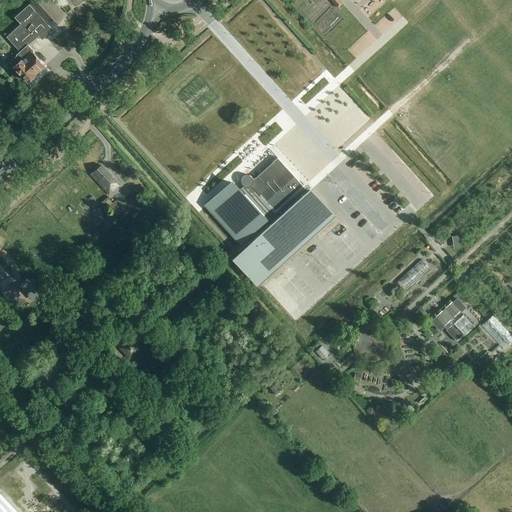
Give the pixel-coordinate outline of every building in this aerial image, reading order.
[(53,28),(67,16),(52,0),(34,0),(31,4),(53,28)] [(16,55),(16,56),(10,61),(28,81),(45,66),(32,52),(33,51),(28,45),(38,36),(42,40),(51,28),(29,4),(14,17),(20,24),(6,37),(20,51),(16,55)] [(256,177),(252,179),(252,178),(251,176),(249,175),(247,175),(245,176),(243,176),(242,178),(241,179),(241,180),(241,182),(241,183),(242,185),(243,186),(238,190),(232,183),(207,206),(240,242),(249,234),(255,241),(234,259),(257,283),(333,216),(311,191),(307,194),(300,187),(302,185),(277,158),(256,177)] [(108,194),(118,185),(101,166),(90,175),(108,194)] [(124,209),(117,200),(108,207),(116,216),(124,209)] [(422,259),(396,282),(405,291),(430,268),(422,259)] [(0,290),(2,292),(12,282),(0,268),(0,290)] [(31,282),(24,289),(30,296),(37,289),(31,282)] [(436,317),(432,322),(440,330),(444,326),(447,329),(457,340),(461,335),(456,330),(452,325),(453,324),(464,335),(474,326),(460,312),(465,307),(457,299),(453,303),(452,301),(445,307),(446,308),(442,311),(441,311),(435,317),(436,317)] [(503,349),(511,340),(511,336),(493,315),(482,326),(503,349)] [(131,359),(141,349),(130,338),(120,348),(131,359)] [(18,511),(0,493),(0,511),(18,511)]
